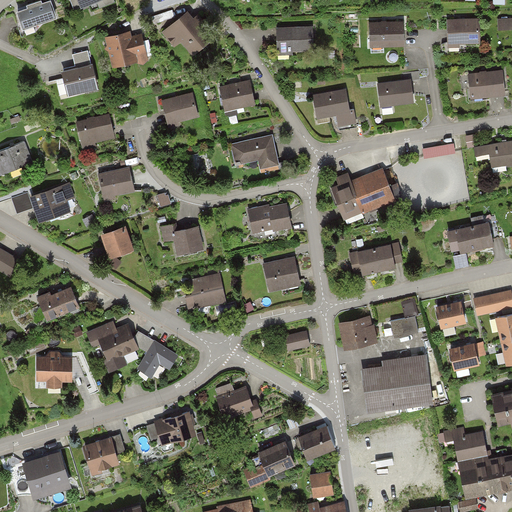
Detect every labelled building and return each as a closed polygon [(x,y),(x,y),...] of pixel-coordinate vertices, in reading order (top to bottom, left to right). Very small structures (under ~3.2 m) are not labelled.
[(79,0),(83,9),(104,0),(79,0)] [(52,2),(18,14),(24,30),(57,18),(52,2)] [(214,41),(192,12),(163,34),(174,49),(182,43),(193,58),(214,41)] [(481,20),(449,21),(450,45),(482,44),(481,20)] [(406,23),(371,24),(372,48),(407,47),(406,23)] [(314,28),(278,29),(279,53),(308,52),(308,40),(315,40),(314,28)] [(119,35),(108,38),(109,43),(106,49),(111,51),(114,59),(122,57),(123,60),(138,56),(140,63),(145,61),(147,59),(146,56),(153,54),(149,41),(144,42),(142,35),(133,37),(132,36),(125,38),(119,35)] [(97,86),(88,50),(72,54),(76,69),(63,72),(69,93),(97,86)] [(508,95),(505,71),(469,75),(472,99),(508,95)] [(250,80),(220,87),(225,112),(256,105),(250,80)] [(413,81),(379,84),(382,107),(416,103),(413,81)] [(354,126),(348,90),(314,95),(317,119),(339,116),(341,128),(354,126)] [(193,94),(163,101),(169,127),(199,120),(193,94)] [(110,115),(78,122),(83,146),(115,139),(110,115)] [(276,136),(232,146),(236,166),(261,160),(263,170),(282,166),(276,136)] [(511,165),(511,141),(475,146),(476,156),(492,154),(494,168),(511,165)] [(0,177),(34,165),(26,143),(0,153),(0,177)] [(455,145),(424,149),(425,158),(457,153),(455,145)] [(130,168),(99,175),(105,200),(136,193),(130,168)] [(348,221),(397,199),(383,168),(333,191),(348,221)] [(70,186),(32,198),(40,224),(70,214),(66,202),(75,199),(70,186)] [(162,203),(172,200),(168,190),(159,193),(162,203)] [(270,206),(250,210),(254,234),(273,231),(274,234),(295,230),(290,205),(271,209),(270,206)] [(491,222),(470,227),(476,252),(497,247),(491,222)] [(175,225),(161,227),(164,243),(176,241),(179,256),(205,250),(201,228),(176,233),(175,225)] [(128,227),(103,236),(111,259),(136,250),(128,227)] [(470,227),(450,232),(455,256),(476,252),(470,227)] [(401,243),(379,248),(384,271),(399,268),(397,262),(405,261),(401,243)] [(18,260),(0,248),(0,268),(10,274),(18,260)] [(384,271),(379,248),(360,252),(366,276),(384,271)] [(296,257),(264,264),(270,291),(302,285),(296,257)] [(223,274),(185,282),(190,310),(229,303),(223,274)] [(81,309),(73,287),(53,294),(52,291),(39,295),(49,321),(81,309)] [(511,292),(475,299),(478,314),(511,307),(511,292)] [(421,333),(415,302),(402,304),(405,319),(385,323),(387,339),(421,333)] [(466,302),(439,307),(443,329),(470,325),(466,302)] [(511,313),(498,317),(503,340),(511,337),(511,313)] [(484,317),(487,331),(499,328),(497,315),(484,317)] [(370,318),(341,323),(345,349),(375,343),(370,318)] [(113,322),(88,333),(93,344),(102,341),(109,358),(106,359),(110,369),(125,363),(121,354),(137,347),(134,339),(128,325),(116,330),(113,322)] [(137,347),(148,353),(155,342),(138,331),(134,339),(137,347)] [(308,332),(285,336),(288,351),(311,347),(308,332)] [(511,337),(503,340),(508,363),(511,362),(511,337)] [(477,340),(481,354),(487,352),(482,338),(477,340)] [(177,354),(155,342),(148,353),(140,368),(151,375),(160,360),(170,366),(177,354)] [(474,344),(451,349),(455,367),(479,362),(474,344)] [(499,362),(506,360),(503,349),(496,351),(499,362)] [(73,356),(38,356),(38,381),(49,382),(49,388),(64,388),(64,382),(73,382),(73,356)] [(366,371),(371,408),(430,400),(425,363),(366,371)] [(233,384),(216,390),(226,420),(252,411),(255,419),(264,416),(261,408),(255,410),(248,387),(236,391),(233,384)] [(511,390),(493,395),(499,422),(511,418),(511,390)] [(190,412),(156,423),(163,446),(197,436),(190,412)] [(282,432),(278,424),(263,430),(266,438),(282,432)] [(335,446),(328,427),(300,437),(308,457),(335,446)] [(467,501),(511,491),(511,455),(489,460),(484,433),(463,437),(461,428),(445,432),(448,445),(455,443),(467,501)] [(113,439),(84,447),(91,473),(120,465),(113,439)] [(270,477),(297,466),(287,442),(261,453),(265,465),(270,477)] [(63,453),(24,464),(34,498),(73,487),(63,453)] [(272,480),(270,477),(265,465),(247,472),(253,488),(272,480)] [(330,472),(311,475),(313,493),(333,490),(330,472)] [(359,511),(363,511),(405,505),(400,479),(356,486),(359,511)] [(310,511),(346,511),(344,504),(320,510),(318,502),(309,504),(310,511)] [(255,511),(253,503),(208,511),(255,511)]
